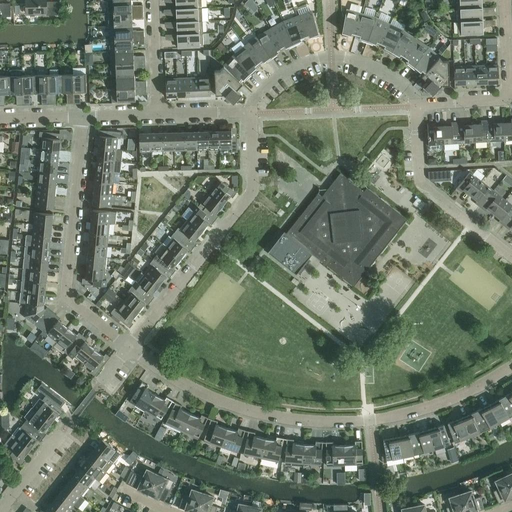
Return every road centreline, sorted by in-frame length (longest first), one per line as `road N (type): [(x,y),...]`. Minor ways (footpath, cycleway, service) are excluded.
road 1 (residential): [(511,365),(415,411),(303,420),(203,394),(129,348)]
road 2 (residential): [(129,348),(252,191),(250,112)]
road 3 (residential): [(129,348),(65,295),(83,116)]
road 4 (residential): [(250,112),(273,81),(331,56),(394,77),(415,105)]
road 5 (residential): [(511,258),(420,184),(415,105)]
